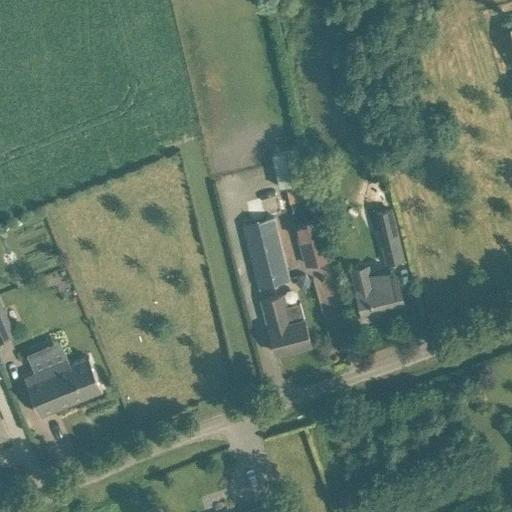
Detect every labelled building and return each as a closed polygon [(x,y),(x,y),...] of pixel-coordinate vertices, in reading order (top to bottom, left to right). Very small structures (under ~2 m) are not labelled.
[(272,149),(279,183),(306,177),(299,144),(272,149)] [(384,201),(390,187),(367,178),(362,191),(384,201)] [(287,189),(290,201),(317,194),(314,182),(287,189)] [(387,262),(403,258),(391,208),(375,212),(387,262)] [(259,286),(290,278),(274,215),(243,223),(259,286)] [(306,263),(330,256),(319,218),(315,219),(296,224),(306,263)] [(394,278),(390,262),(369,268),(368,265),(352,269),(360,302),(356,303),(361,323),(386,317),(385,312),(405,308),(397,277),(394,278)] [(297,282),(302,287),(308,285),(310,279),(306,274),(299,275),(297,282)] [(286,304),(283,292),(262,298),(276,351),(311,343),(300,301),(286,304)] [(0,338),(13,333),(3,308),(0,308),(0,338)] [(68,357),(25,374),(40,412),(103,387),(89,354),(70,362),(68,357)] [(0,439),(8,436),(0,415),(0,439)]
